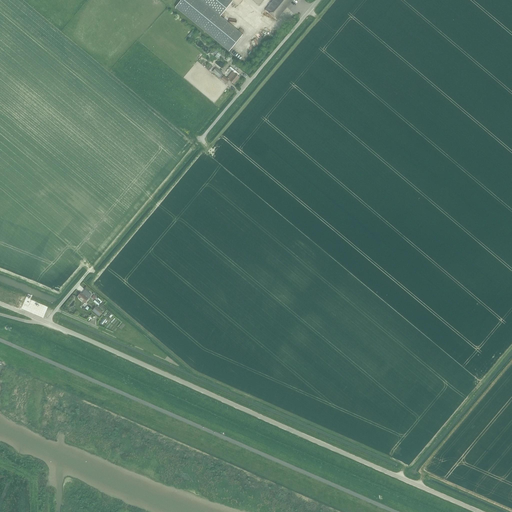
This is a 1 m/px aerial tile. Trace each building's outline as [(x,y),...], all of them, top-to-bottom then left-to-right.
[(181,0),(175,8),(229,52),(243,35),(220,16),(232,1),(230,0),(181,0)] [(273,0),(265,10),(276,19),(292,0),(273,0)] [(219,78),(222,75),(215,69),(213,72),(219,78)] [(234,84),(239,78),(232,72),(227,79),(224,76),(221,80),(226,84),(229,80),(234,84)] [(81,293),(77,297),(85,303),(91,295),(85,290),(82,294),(81,293)] [(99,317),(102,314),(103,313),(96,307),(92,311),(99,317)]
